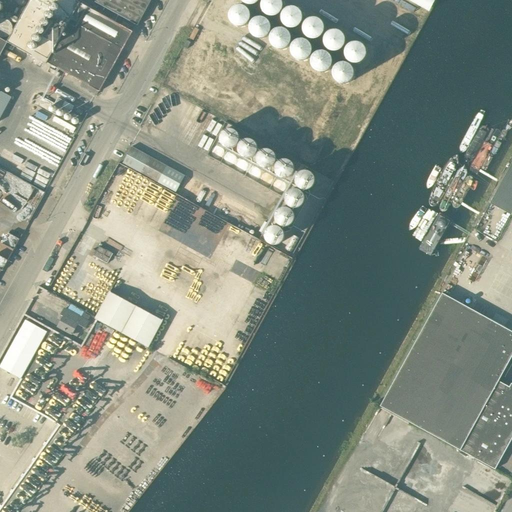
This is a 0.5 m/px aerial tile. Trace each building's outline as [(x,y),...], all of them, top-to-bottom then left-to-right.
[(30,0),(10,39),(53,62),(80,77),(84,79),(83,81),(81,86),(97,95),(99,90),(101,86),(102,86),(122,50),(123,48),(133,31),(92,8),(85,4),(77,0),(30,0)] [(96,0),(92,8),(133,31),(134,32),(151,0),(96,0)] [(187,39),(183,46),(187,49),(191,42),(187,39)] [(305,95),(323,57),(295,44),(276,84),(311,101),(312,98),(305,95)] [(269,69),(279,75),(290,53),(280,48),(269,69)] [(346,116),(363,79),(336,66),(319,103),(312,100),(294,138),(312,146),(329,108),(346,116)] [(0,90),(0,118),(12,97),(0,90)] [(58,97),(55,103),(62,107),(71,111),(74,106),(65,101),(58,97)] [(228,126),(229,129),(232,130),(235,131),(237,132),(240,131),(243,129),(244,126),(245,124),(245,121),(244,118),(242,116),(239,114),(236,114),(233,114),(231,116),(229,118),(227,120),(227,123),(228,126)] [(247,138),(249,140),(252,142),(255,142),(258,142),(260,140),(262,138),(263,135),(263,132),(262,129),(260,127),(258,125),(255,125),(252,125),(250,126),(248,128),(247,130),(246,133),(246,135),(247,138)] [(280,139),(279,137),(276,136),(274,135),(271,135),(269,135),(267,137),(266,139),(265,141),(265,144),(266,146),(267,148),(270,150),(272,150),(275,150),(277,149),(279,147),(280,145),(281,142),(280,139)] [(299,148),(298,146),(296,144),(293,144),(291,144),(288,144),(286,146),(285,148),(284,150),(284,152),(285,155),(286,157),(289,159),(291,160),(294,159),(297,158),(299,156),(300,154),(300,151),(299,148)] [(186,174),(132,146),(122,163),(177,192),(186,174)] [(227,234),(225,218),(200,210),(201,220),(202,216),(207,217),(207,223),(209,217),(210,231),(199,233),(200,246),(201,252),(213,256),(218,237),(218,238),(223,221),(225,234),(227,234)] [(440,215),(419,251),(431,257),(451,221),(440,215)] [(113,254),(99,246),(94,256),(96,257),(107,264),(113,254)] [(112,292),(98,319),(151,348),(165,322),(112,292)] [(381,407),(461,451),(498,380),(511,354),(511,330),(442,292),(420,337),(381,407)] [(63,317),(58,327),(74,336),(80,325),(86,328),(90,321),(65,307),(61,315),(63,317)] [(46,332),(26,320),(0,367),(21,378),(46,332)] [(511,382),(509,386),(498,380),(461,451),(495,470),(511,439),(511,382)] [(383,459),(369,465),(376,481),(385,477),(384,475),(389,472),(391,476),(394,474),(392,469),(388,471),(383,459)]
